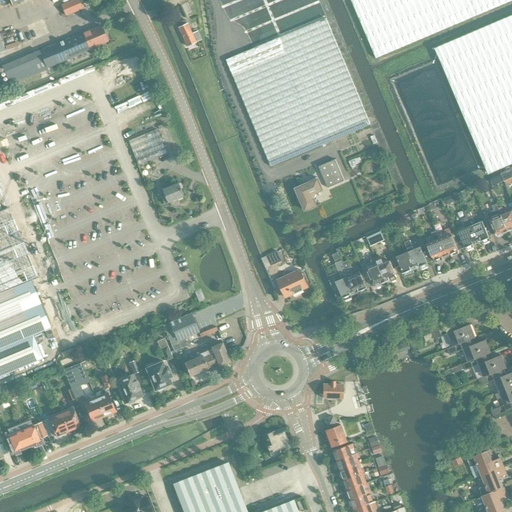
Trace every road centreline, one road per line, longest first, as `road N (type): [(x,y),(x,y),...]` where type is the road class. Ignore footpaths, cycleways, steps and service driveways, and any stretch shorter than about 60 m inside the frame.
road 1 (unclassified): [(256,297),(177,86),(134,0)]
road 2 (residential): [(44,511),(258,420),(276,395)]
road 3 (secondary): [(0,488),(160,422)]
